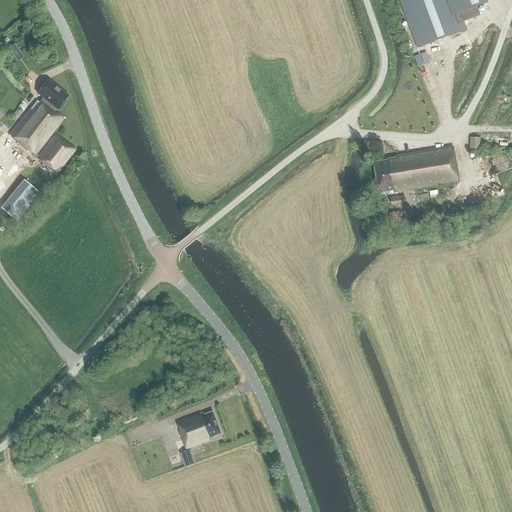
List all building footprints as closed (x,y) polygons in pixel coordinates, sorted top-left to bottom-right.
[(454,0),(399,0),(417,48),(466,30),(454,0)] [(17,62),(23,57),(14,44),(8,48),(17,62)] [(48,79),(37,93),(43,99),(39,104),(55,116),(57,113),(54,110),(55,109),(57,110),(68,96),(48,79)] [(36,101),(8,136),(55,174),(75,149),(55,134),(38,157),(37,156),(65,119),(57,113),(55,116),(39,104),(36,101)] [(469,149),(479,150),(480,139),(470,138),(469,149)] [(460,182),(453,147),(396,157),(397,158),(387,160),(388,161),(374,163),(379,193),(392,190),(393,193),(460,182)] [(39,194),(23,182),(1,208),(16,222),(39,194)] [(391,206),(405,204),(404,196),(390,199),(391,206)] [(209,439),(216,436),(215,435),(220,433),(212,413),(205,416),(204,413),(177,423),(181,432),(179,432),(186,449),(210,440),(209,439)] [(194,463),(189,450),(180,453),(185,467),(194,463)]
